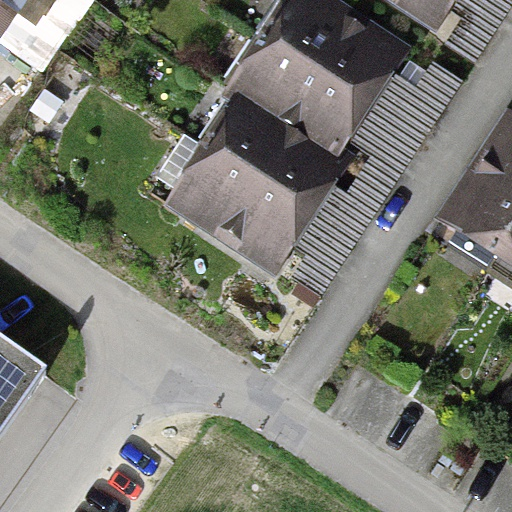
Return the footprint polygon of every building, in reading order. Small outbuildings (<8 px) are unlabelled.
[(298,0),(268,45),(362,107),(396,56),(311,0),(298,0)] [(399,0),(433,22),(447,0),(399,0)] [(474,65),(511,4),(511,0),(457,0),(451,9),(463,18),(442,43),(474,65)] [(0,35),(13,17),(0,7),(0,35)] [(235,96),(246,103),(329,157),(362,107),(268,45),(235,96)] [(322,297),(462,79),(433,62),(414,86),(395,73),(349,143),(368,159),(347,190),(337,183),(295,246),(309,253),(290,278),(322,297)] [(306,215),(339,164),(329,157),(246,103),(212,153),(306,215)] [(500,254),(511,235),(511,126),(511,125),(449,219),(500,254)] [(178,204),(272,266),(306,215),(212,153),(178,204)] [(511,235),(500,254),(511,261),(511,235)] [(0,437),(45,372),(0,341),(0,437)]
